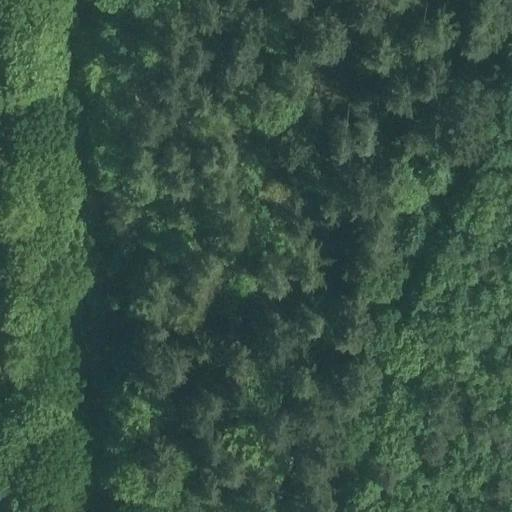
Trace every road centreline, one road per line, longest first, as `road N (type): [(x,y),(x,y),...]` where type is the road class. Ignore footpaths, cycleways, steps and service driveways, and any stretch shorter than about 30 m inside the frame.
road 1 (track): [(306,511),(511,8)]
road 2 (primary): [(81,511),(58,0)]
road 3 (track): [(239,511),(96,445),(0,414)]
